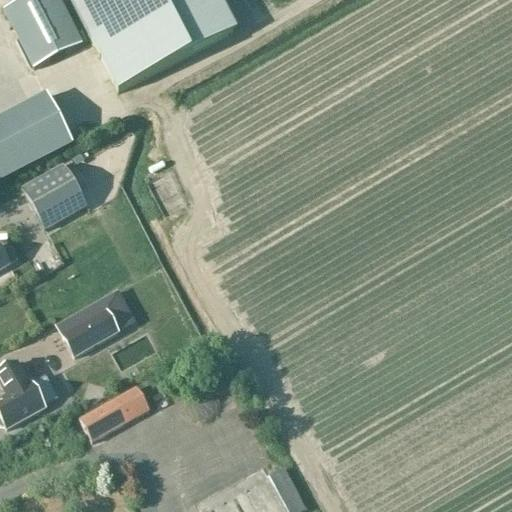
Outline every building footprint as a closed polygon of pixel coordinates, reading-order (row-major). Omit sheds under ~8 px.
[(34,73),(81,47),(56,0),(30,0),(4,14),(34,73)] [(213,0),(67,0),(117,97),(232,37),(213,0)] [(0,182),(63,146),(34,94),(0,113),(0,182)] [(62,170),(22,193),(32,212),(45,234),(85,211),(73,189),(62,170)] [(186,178),(176,183),(174,178),(158,185),(166,201),(191,190),(186,178)] [(40,229),(28,209),(9,220),(21,241),(40,229)] [(0,272),(8,268),(0,253),(0,272)] [(163,336),(189,325),(181,306),(155,317),(163,336)] [(105,316),(62,341),(73,361),(117,337),(105,316)] [(26,388),(14,367),(0,374),(0,389),(5,399),(0,401),(0,429),(4,430),(6,434),(42,413),(27,387),(26,388)] [(148,415),(142,404),(135,392),(81,424),(93,447),(148,415)] [(304,511),(283,472),(266,481),(282,511),(304,511)]
